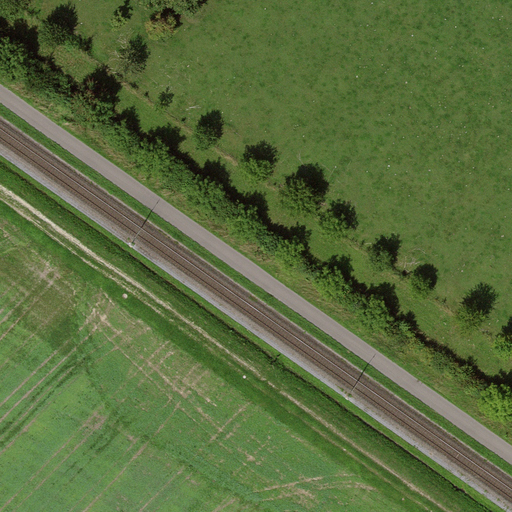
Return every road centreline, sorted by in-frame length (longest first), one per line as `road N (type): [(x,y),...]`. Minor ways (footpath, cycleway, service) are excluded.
road 1 (unclassified): [(0,91),(511,452)]
road 2 (track): [(445,511),(0,191)]
